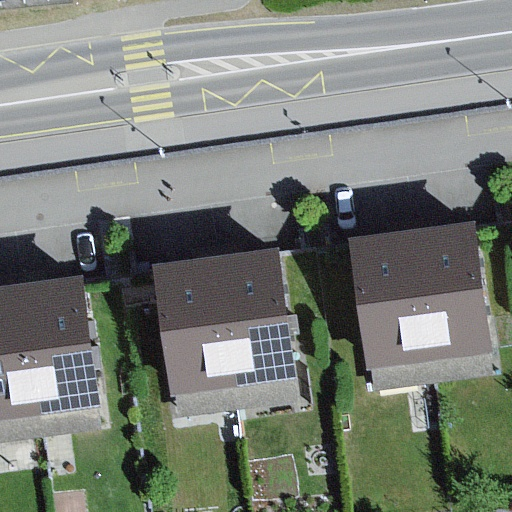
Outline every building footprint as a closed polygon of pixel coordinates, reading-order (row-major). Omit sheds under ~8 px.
[(470,218),(411,226),(430,356),(490,347),(470,218)] [(411,226),(348,236),(367,365),(430,356),(411,226)] [(274,244),(215,253),(234,382),(294,373),(274,244)] [(215,253),(152,262),(171,391),(234,382),(215,253)] [(81,268),(21,277),(41,406),(100,398),(81,268)] [(21,277),(0,280),(0,412),(41,406),(21,277)]
